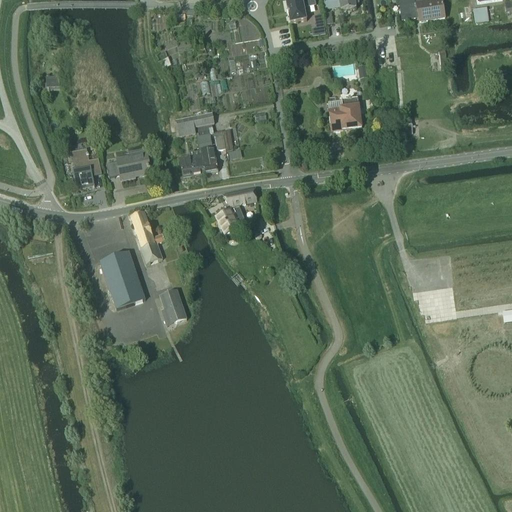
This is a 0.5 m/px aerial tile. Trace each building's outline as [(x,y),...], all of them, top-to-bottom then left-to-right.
[(290,26),(306,22),(304,9),(315,7),(313,0),(311,0),(302,2),(302,0),(286,4),(290,26)] [(326,11),(340,9),(341,12),(341,13),(356,11),(356,9),(355,5),(359,4),(358,4),(357,0),(323,0),(325,11),(326,11)] [(415,5),(413,0),(399,0),(402,22),(419,20),(416,5),(415,5)] [(419,24),(445,20),(442,0),(416,4),(416,5),(419,20),(419,24)] [(487,9),(473,11),(475,25),(488,23),(488,19),(490,19),(489,11),(487,12),(487,9)] [(316,30),(313,30),(314,38),(325,36),(324,29),(316,30)] [(364,54),(371,53),(372,52),(371,44),(363,46),(364,54)] [(366,68),(358,69),(359,80),(367,79),(366,68)] [(335,98),(327,99),(329,112),(332,134),(351,132),(351,131),(361,130),(360,119),(359,111),(357,100),(342,102),(336,103),(335,98)] [(193,119),(195,129),(214,126),(212,116),(193,119)] [(194,129),(195,129),(193,119),(184,121),(187,137),(195,136),(194,129)] [(179,139),(187,137),(184,121),(176,122),(179,139)] [(412,127),(403,128),(403,136),(412,136),(412,127)] [(210,137),(213,136),(214,136),(212,128),(198,130),(198,135),(199,138),(210,136),(210,137)] [(223,138),(222,138),(222,134),(214,136),(213,136),(214,139),(215,139),(218,152),(225,151),(223,138)] [(212,149),(210,137),(210,136),(199,138),(198,135),(197,136),(200,151),(212,149)] [(73,174),(77,193),(95,189),(93,179),(102,177),(99,161),(89,163),(87,151),(69,155),(71,165),(73,165),(75,174),(73,174)] [(204,175),(205,175),(218,173),(216,163),(214,151),(200,154),(204,175)] [(205,177),(204,175),(200,154),(190,155),(191,158),(194,177),(201,176),(201,177),(205,177)] [(118,164),(106,166),(109,180),(121,178),(122,183),(136,180),(135,176),(140,175),(141,178),(151,176),(147,155),(146,155),(147,158),(127,162),(126,159),(117,161),(118,164)] [(191,178),(194,177),(191,158),(179,160),(183,181),(191,179),(191,178)] [(227,212),(216,218),(225,237),(239,230),(246,226),(239,210),(239,207),(245,206),(256,204),(255,199),(255,197),(254,191),(243,193),(233,195),(222,197),(227,206),(225,207),(227,212)] [(146,267),(162,261),(157,246),(164,243),(162,237),(153,240),(144,215),(131,220),(142,250),(140,251),(146,267)] [(100,264),(116,312),(145,302),(129,255),(100,264)] [(187,322),(187,321),(177,292),(159,298),(164,313),(162,314),(166,328),(187,322)]
